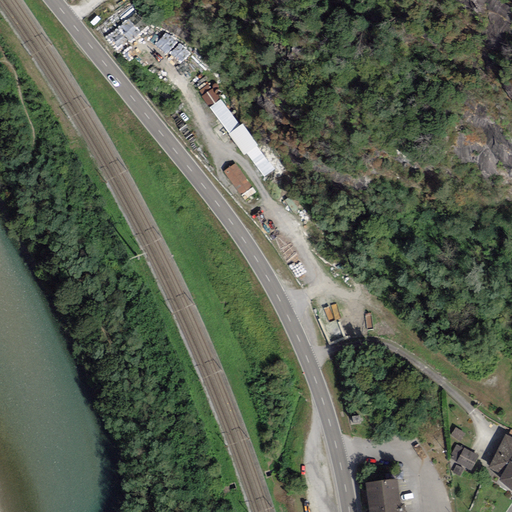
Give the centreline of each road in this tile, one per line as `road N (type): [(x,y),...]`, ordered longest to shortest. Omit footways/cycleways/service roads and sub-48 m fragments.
road 1 (primary): [(349,511),(315,381),(269,282),(53,0)]
road 2 (track): [(309,293),(400,330),(511,407)]
